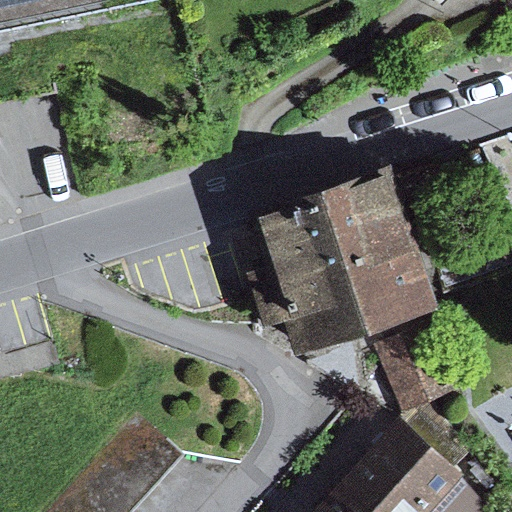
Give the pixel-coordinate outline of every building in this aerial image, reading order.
[(0,0),(0,29),(46,20),(144,0),(0,0)] [(392,164),(265,206),(280,251),(245,263),(261,313),(291,303),(303,339),(435,295),(392,164)] [(429,322),(375,343),(399,404),(453,383),(429,322)] [(132,511),(190,442),(142,403),(52,511),(132,511)] [(396,409),(353,460),(409,511),(484,511),(490,507),(461,462),(396,409)] [(409,511),(353,460),(306,511),(409,511)]
